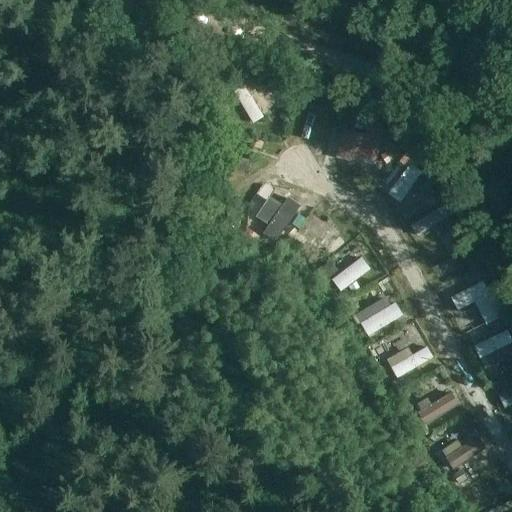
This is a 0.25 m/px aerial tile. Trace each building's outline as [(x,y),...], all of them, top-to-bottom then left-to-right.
[(231,126),(232,113),(219,112),(218,124),(231,126)] [(343,129),(336,157),(361,163),(368,135),(343,129)] [(386,163),(396,156),(391,148),(381,155),(386,163)] [(406,167),(415,156),(407,150),(398,162),(406,167)] [(267,230),(280,239),(305,201),(292,192),(267,230)] [(257,197),(252,212),(264,216),(268,201),(257,197)] [(444,215),(446,214),(451,211),(445,202),(441,204),(439,205),(444,215)] [(319,255),(342,232),(333,223),(310,245),(319,255)] [(440,231),(445,240),(455,234),(450,225),(440,231)] [(242,235),(253,243),(254,244),(255,243),(259,237),(247,228),(242,235)] [(300,247),(308,241),(301,232),(292,238),(300,247)] [(334,274),(342,286),(373,267),(365,255),(334,274)] [(475,271),(463,278),(468,287),(480,280),(475,271)] [(348,311),(358,308),(355,296),(345,299),(348,311)] [(369,332),(405,312),(398,300),(362,320),(369,332)] [(488,325),(492,335),(503,330),(499,320),(488,325)] [(411,351),(408,346),(388,355),(397,374),(436,355),(430,342),(411,351)] [(397,391),(406,385),(402,378),(393,384),(397,391)] [(421,438),(423,437),(429,433),(422,422),(416,426),(414,427),(421,438)] [(461,471),(453,476),(458,484),(466,478),(461,471)]
